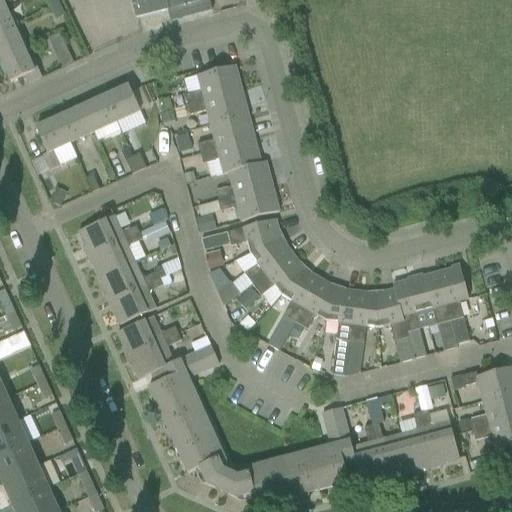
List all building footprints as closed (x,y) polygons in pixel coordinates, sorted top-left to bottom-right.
[(46,0),(51,10),(60,6),(57,0),(46,0)] [(131,0),(136,20),(168,12),(165,0),(131,0)] [(165,0),(168,12),(171,23),(212,12),(208,0),(165,0)] [(0,4),(0,33),(17,25),(13,16),(9,17),(3,3),(0,4)] [(51,10),(56,21),(65,17),(60,6),(51,10)] [(17,25),(0,33),(0,59),(0,61),(24,50),(18,37),(22,35),(17,25)] [(25,78),(28,85),(42,79),(34,62),(30,63),(24,50),(0,61),(11,84),(25,78)] [(202,92),(185,97),(187,107),(242,92),(235,68),(208,75),(198,78),(202,92)] [(112,95),(105,98),(117,124),(123,136),(146,126),(140,114),(129,87),(112,95)] [(242,92),(187,107),(190,116),(207,113),(211,127),(248,117),(244,103),(242,92)] [(105,98),(82,109),(94,134),(117,124),(105,98)] [(82,109),(59,119),(70,145),(71,145),(94,134),(82,109)] [(172,112),(160,116),(162,126),(174,122),(172,112)] [(214,141),(198,146),(200,156),(255,142),(252,131),(248,117),(211,127),(214,141)] [(52,153),(70,145),(59,119),(36,130),(47,155),(44,157),(51,172),(59,168),(52,153)] [(255,142),(200,156),(203,166),(207,165),(211,179),(224,176),(229,175),(261,165),(255,142)] [(128,150),(121,153),(126,162),(132,159),(128,150)] [(140,155),(133,159),(139,173),(146,170),(140,155)] [(132,159),(126,162),(132,176),(139,173),(133,159),(132,159)] [(232,189),(216,193),(218,203),(272,189),(266,164),(261,165),(229,175),(232,189)] [(193,174),(184,176),(186,185),(196,183),(193,174)] [(86,180),(92,194),(100,191),(93,176),(86,180)] [(272,189),(218,203),(221,213),(238,209),(241,224),(260,219),(279,214),(272,189)] [(55,190),(49,203),(60,208),(67,195),(55,190)] [(155,198),(147,202),(150,211),(159,207),(155,198)] [(165,210),(150,217),(155,228),(165,223),(168,222),(165,210)] [(114,218),(78,234),(85,248),(83,249),(87,258),(139,235),(136,228),(121,235),(114,218)] [(256,227),(202,241),(205,252),(230,246),(231,248),(247,244),(250,256),(284,240),(280,233),(279,233),(276,222),(256,227)] [(143,233),(139,235),(142,241),(146,240),(148,245),(170,235),(165,223),(155,228),(143,233)] [(139,235),(87,258),(91,267),(93,266),(99,280),(135,264),(129,251),(131,247),(142,241),(139,235)] [(258,266),(244,276),(253,287),(292,256),(286,247),(287,246),(284,240),(250,256),(258,266)] [(168,241),(157,245),(160,253),(171,248),(168,241)] [(220,253),(205,256),(209,271),(224,267),(220,253)] [(292,256),(253,287),(261,298),(274,288),(282,297),(306,269),(301,264),(299,265),(292,256)] [(135,264),(99,280),(106,294),(104,295),(108,304),(160,281),(160,280),(157,274),(145,279),(141,278),(135,264)] [(437,275),(456,347),(469,343),(459,303),(468,301),(460,267),(451,269),(452,271),(437,275)] [(306,269),(282,297),(292,303),(284,318),(296,325),(321,281),(311,276),(312,274),(306,269)] [(221,271),(211,278),(220,291),(230,284),(221,271)] [(422,277),(415,279),(428,329),(450,323),(437,275),(423,279),(422,277)] [(406,335),(428,329),(415,279),(407,281),(408,283),(393,287),(394,292),(406,335)] [(160,281),(108,304),(112,313),(114,312),(120,327),(138,319),(156,311),(149,297),(152,292),(163,287),(160,281)] [(321,281),(296,325),(308,332),(316,317),(327,323),(339,288),(331,286),(331,287),(321,281)] [(218,293),(217,294),(223,308),(225,307),(230,303),(240,295),(232,286),(232,285),(230,283),(230,284),(229,285),(225,288),(219,292),(218,293)] [(339,288),(327,323),(339,325),(336,342),(351,344),(357,294),(345,292),(346,291),(339,288)] [(260,299),(251,290),(243,298),(251,307),(260,299)] [(383,293),(376,293),(378,330),(390,327),(394,343),(407,340),(406,335),(394,292),(384,294),(383,293)] [(349,355),(345,380),(358,376),(362,345),(364,345),(366,329),(378,330),(376,293),(368,294),(368,295),(357,294),(351,344),(350,346),(349,355)] [(8,299),(0,302),(0,303),(7,318),(15,314),(8,299)] [(15,314),(7,318),(13,333),(22,329),(15,314)] [(290,334),(296,325),(284,318),(278,328),(290,334)] [(153,319),(117,335),(124,349),(122,350),(126,359),(178,335),(175,329),(164,334),(159,333),(153,319)] [(255,326),(248,319),(241,326),(248,333),(255,326)] [(304,331),(295,326),(290,336),(298,341),(304,331)] [(266,341),(274,346),(280,337),(271,332),(266,341)] [(16,338),(5,343),(8,349),(11,357),(13,356),(17,354),(30,348),(24,334),(16,338)] [(178,335),(126,359),(130,368),(132,367),(138,382),(151,376),(174,365),(174,364),(167,351),(170,347),(175,345),(181,342),(178,335)] [(207,339),(191,346),(195,355),(197,354),(211,348),(207,339)] [(182,361),(179,362),(184,374),(187,380),(219,366),(211,348),(197,354),(195,355),(182,361)] [(315,359),(311,371),(318,374),(323,362),(315,359)] [(174,365),(151,376),(155,386),(180,375),(180,376),(184,374),(179,362),(174,364),(174,365)] [(39,368),(31,372),(37,386),(46,383),(39,368)] [(478,385),(483,404),(511,395),(511,369),(477,378),(476,374),(462,378),(465,388),(478,385)] [(155,386),(148,389),(187,476),(199,470),(204,480),(201,485),(222,494),(230,475),(223,471),(180,376),(180,375),(155,386)] [(462,379),(450,381),(454,393),(465,390),(462,379)] [(46,383),(37,386),(44,401),(53,397),(46,383)] [(442,386),(428,390),(431,402),(446,398),(442,386)] [(470,422),(472,432),(511,421),(511,395),(483,404),(486,418),(470,422)] [(376,401),(365,404),(369,421),(371,427),(380,425),(379,419),(381,418),(378,409),(391,406),(389,398),(376,401)] [(8,400),(0,403),(0,430),(18,422),(8,400)] [(417,404),(409,406),(411,416),(420,414),(417,404)] [(364,407),(354,410),(357,421),(367,419),(364,407)] [(341,410),(322,415),(331,449),(338,447),(350,444),(341,410)] [(59,413),(51,417),(58,432),(66,428),(59,413)] [(421,414),(420,415),(435,470),(444,467),(444,465),(459,461),(454,442),(453,437),(449,424),(434,428),(431,425),(427,413),(421,414)] [(414,433),(400,437),(410,474),(425,470),(425,472),(435,470),(420,415),(414,416),(413,416),(416,429),(414,433)] [(458,424),(461,434),(472,431),(469,421),(458,424)] [(492,438),(496,453),(511,448),(511,421),(472,432),(475,442),(492,438)] [(18,422),(0,430),(0,457),(28,445),(18,422)] [(379,426),(371,427),(386,483),(396,480),(395,478),(410,474),(400,437),(386,441),(382,438),(379,426)] [(352,450),(351,450),(356,469),(361,487),(376,483),(377,485),(386,483),(371,427),(364,429),(367,442),(366,446),(352,450)] [(66,428),(58,432),(65,447),(73,443),(66,428)] [(350,444),(338,447),(339,452),(340,451),(345,472),(356,469),(351,450),(352,450),(350,444)] [(28,445),(0,457),(0,480),(2,484),(39,467),(28,445)] [(230,475),(222,494),(241,503),(244,499),(254,496),(257,509),(349,484),(345,472),(340,451),(339,452),(238,478),(230,475)] [(80,458),(71,462),(78,477),(87,473),(80,458)] [(479,463),(469,465),(471,472),(481,470),(479,463)] [(39,467),(2,484),(12,507),(49,490),(39,467)] [(87,473),(78,477),(85,492),(89,499),(97,496),(94,488),(87,473)] [(58,511),(49,490),(12,507),(14,511),(58,511)] [(97,496),(89,499),(94,511),(100,511),(104,511),(97,496)]
